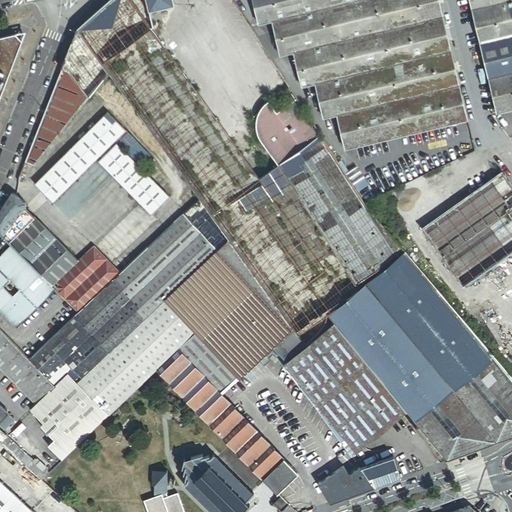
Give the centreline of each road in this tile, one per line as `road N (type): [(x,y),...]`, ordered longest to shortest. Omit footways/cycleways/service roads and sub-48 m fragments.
road 1 (unknown): [(242,0),(345,156),(377,165),(452,142)]
road 2 (residential): [(46,0),(51,35),(0,174)]
road 3 (tertiary): [(511,452),(496,470),(380,511)]
